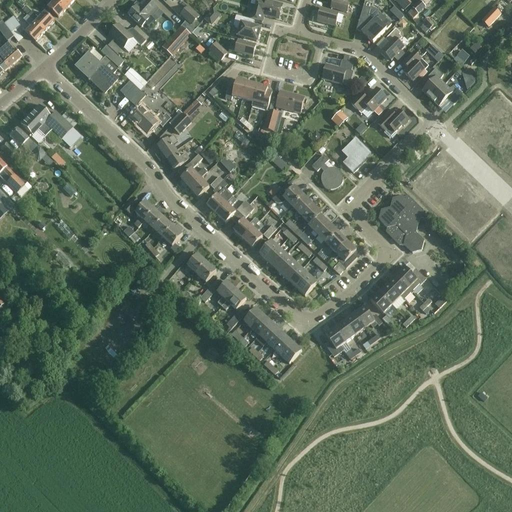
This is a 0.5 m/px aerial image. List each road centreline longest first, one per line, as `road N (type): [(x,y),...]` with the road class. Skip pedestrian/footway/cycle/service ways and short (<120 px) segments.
road 1 (residential): [(44,66),(156,176),(170,201),(302,318),(318,317),(380,263),(382,248),(352,210)]
road 2 (residential): [(352,210),(423,133),(427,115),(360,49),(322,39)]
road 3 (residential): [(322,39),(309,79),(274,74),(266,66),(273,37),(299,32)]
